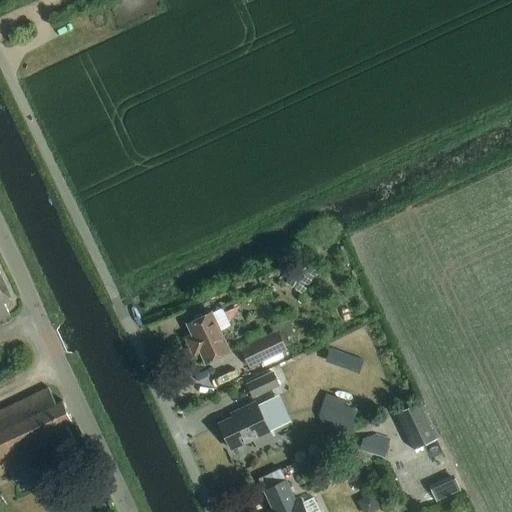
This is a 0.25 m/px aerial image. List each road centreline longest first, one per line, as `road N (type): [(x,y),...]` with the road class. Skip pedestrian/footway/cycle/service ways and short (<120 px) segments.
road 1 (residential): [(212,511),(0,55)]
road 2 (tertiary): [(124,511),(0,240)]
